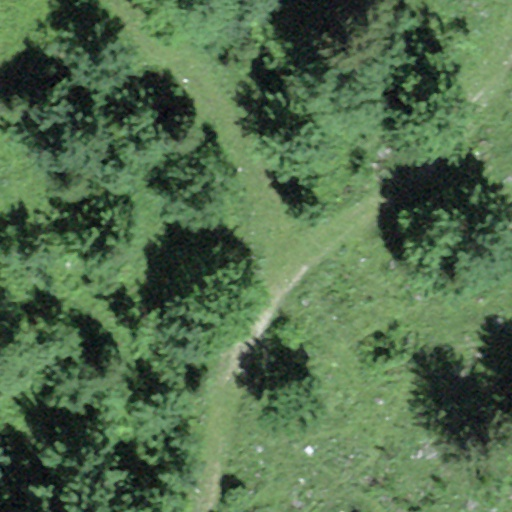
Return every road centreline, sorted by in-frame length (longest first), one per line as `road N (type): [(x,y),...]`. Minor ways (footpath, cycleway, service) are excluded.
road 1 (track): [(142,0),(250,143),(263,311)]
road 2 (track): [(263,311),(207,511)]
